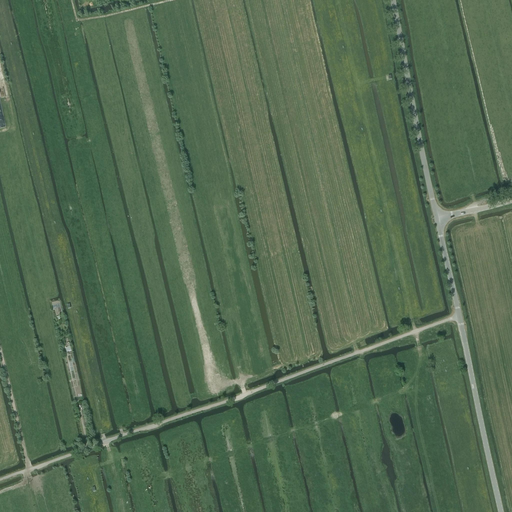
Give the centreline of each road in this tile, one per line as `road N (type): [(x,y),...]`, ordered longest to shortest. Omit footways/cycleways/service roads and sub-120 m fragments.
road 1 (unclassified): [(0,479),(459,315)]
road 2 (unclassified): [(437,220),(392,0)]
road 3 (unclassified): [(500,511),(459,315)]
